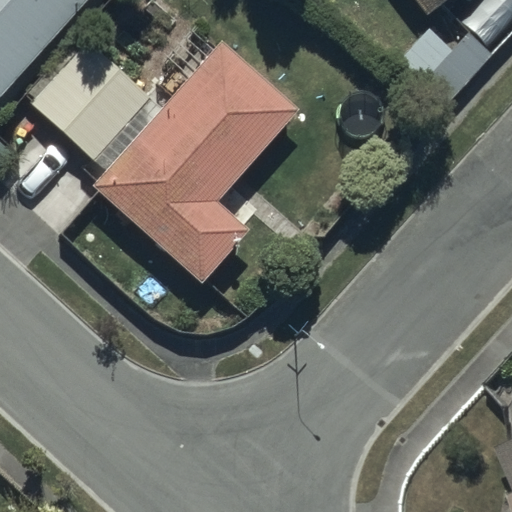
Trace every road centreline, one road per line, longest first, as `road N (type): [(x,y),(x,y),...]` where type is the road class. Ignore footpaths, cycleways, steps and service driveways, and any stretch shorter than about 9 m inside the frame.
road 1 (residential): [(229,511),(511,201)]
road 2 (residential): [(0,327),(201,511)]
